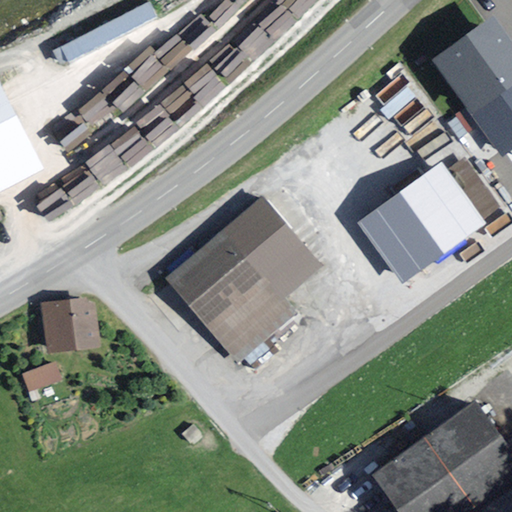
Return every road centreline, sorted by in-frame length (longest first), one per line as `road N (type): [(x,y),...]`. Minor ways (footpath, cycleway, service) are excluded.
road 1 (secondary): [(79,251),(274,109),(393,0)]
road 2 (residential): [(79,251),(319,511)]
